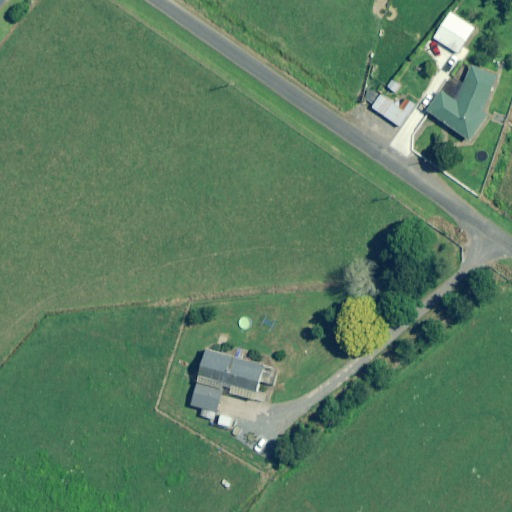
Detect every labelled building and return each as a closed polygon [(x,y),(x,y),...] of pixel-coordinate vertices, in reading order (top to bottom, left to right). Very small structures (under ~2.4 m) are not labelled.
[(475,29),(451,13),(435,39),(459,54),(475,29)] [(439,92),(430,113),(472,143),(485,117),(480,115),(498,76),(474,65),(457,101),(439,92)] [(392,77),(385,87),(396,94),(402,85),(392,77)] [(384,92),(381,97),(373,108),(400,127),(415,105),(412,104),(405,99),(401,104),(384,92)] [(192,406),(203,409),(200,418),(214,422),(218,407),(224,386),(231,388),(230,393),(255,401),(265,366),(208,350),(192,406)]
